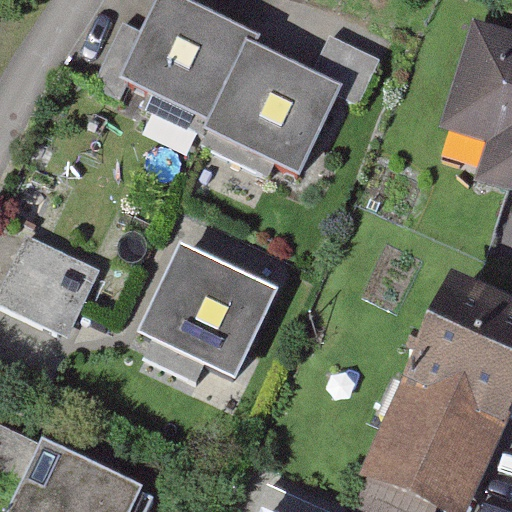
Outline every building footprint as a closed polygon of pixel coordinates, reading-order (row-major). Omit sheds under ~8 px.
[(262,46),(164,1),(122,90),(209,131),(204,141),(304,187),(340,107),(361,114),(383,67),(331,42),(313,80),(259,54),(262,46)] [(511,39),(474,28),(439,135),(490,149),(478,186),(511,197),(511,39)] [(102,276),(28,242),(0,298),(0,311),(72,347),(102,276)] [(280,301),(182,254),(138,343),(237,392),(280,301)] [(472,511),(511,421),(511,307),(452,281),(359,482),(369,486),(355,511),(472,511)] [(151,511),(154,505),(0,431),(0,489),(19,498),(13,511),(151,511)]
